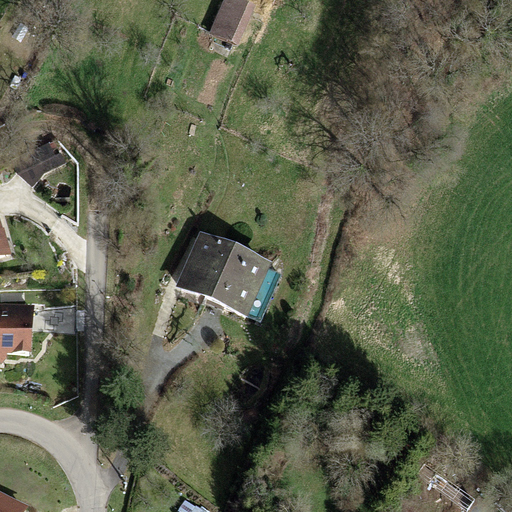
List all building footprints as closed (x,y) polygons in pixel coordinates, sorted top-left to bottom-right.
[(224,0),(208,38),(234,49),(252,7),(234,0),(224,0)] [(180,290),(248,320),(270,271),(202,241),(180,290)] [(248,320),(259,325),(281,276),(270,271),(248,320)] [(0,352),(27,356),(31,311),(0,308),(0,352)] [(0,511),(23,511),(24,510),(0,497),(0,511)]
